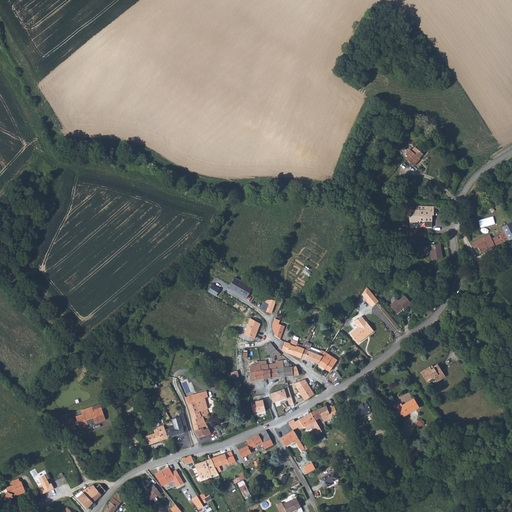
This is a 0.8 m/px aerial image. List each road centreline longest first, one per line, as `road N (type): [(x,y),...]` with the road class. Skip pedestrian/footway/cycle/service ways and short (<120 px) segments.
road 1 (track): [(86,484),(28,397),(205,251),(236,195)]
road 2 (unclassified): [(333,390),(445,303),(466,185),(511,152)]
road 3 (residential): [(333,390),(276,345),(267,317),(227,291)]
